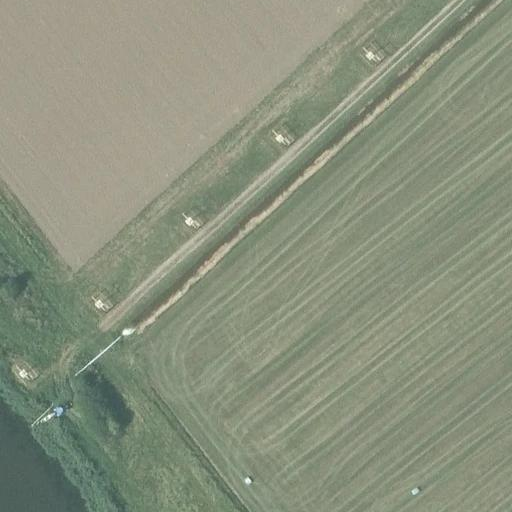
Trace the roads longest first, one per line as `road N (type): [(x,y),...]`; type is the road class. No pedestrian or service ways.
road 1 (track): [(100,330),(463,0)]
road 2 (track): [(100,330),(57,385),(0,315)]
road 3 (track): [(57,385),(94,457),(137,511)]
